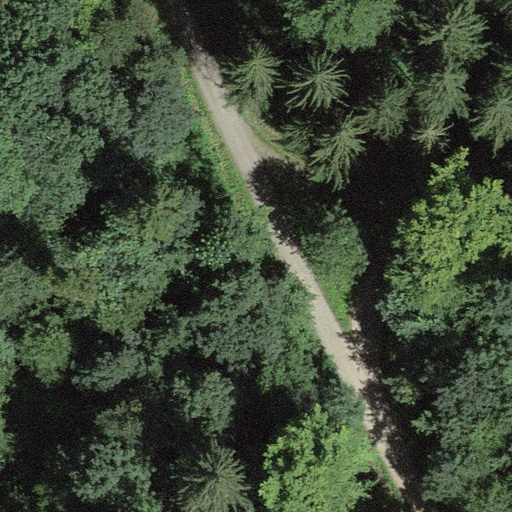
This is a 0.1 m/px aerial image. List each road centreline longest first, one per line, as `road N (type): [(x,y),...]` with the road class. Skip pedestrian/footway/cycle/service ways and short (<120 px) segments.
road 1 (track): [(166,0),(346,361),(432,511)]
road 2 (track): [(241,148),(326,199),(436,214),(388,271),(346,361)]
